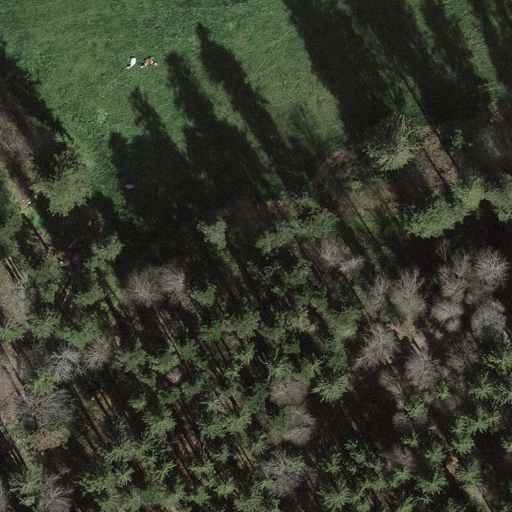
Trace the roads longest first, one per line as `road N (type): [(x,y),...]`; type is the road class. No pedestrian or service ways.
road 1 (track): [(60,511),(50,397),(108,323),(201,250),(340,220),(511,225)]
road 2 (track): [(511,335),(373,354),(325,419),(298,511)]
